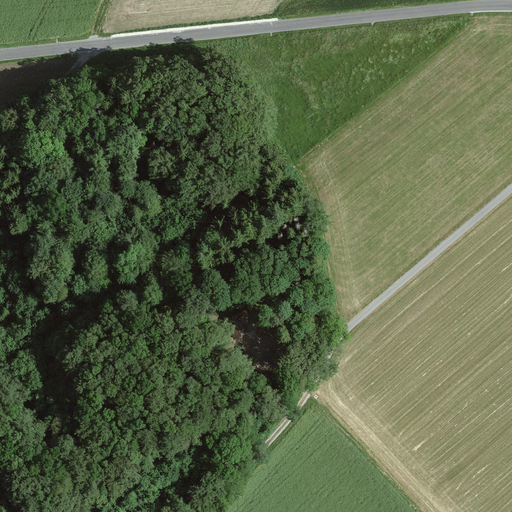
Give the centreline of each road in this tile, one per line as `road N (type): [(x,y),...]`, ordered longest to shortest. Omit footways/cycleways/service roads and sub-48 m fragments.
road 1 (tertiary): [(511,4),(0,56)]
road 2 (track): [(198,511),(312,391),(331,344),(511,190)]
road 3 (track): [(41,451),(104,430),(259,346)]
